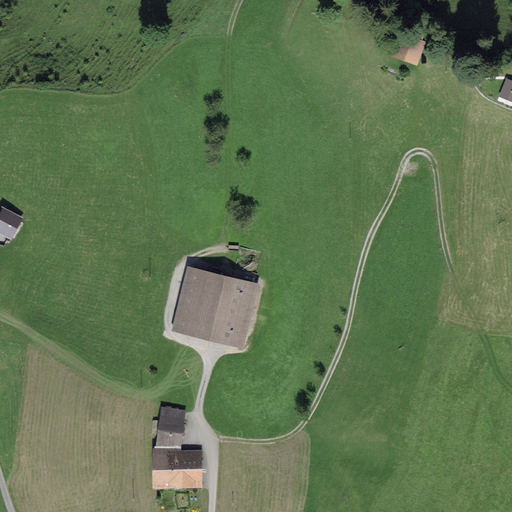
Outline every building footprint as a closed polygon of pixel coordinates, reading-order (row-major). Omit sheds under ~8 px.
[(402,36),(399,42),(401,42),(398,53),(415,59),(421,43),(402,36)] [(511,83),(507,81),(502,94),(511,97),(511,83)] [(6,213),(0,223),(0,227),(11,234),(19,220),(6,213)] [(190,270),(176,328),(240,344),(254,286),(190,270)] [(177,427),(182,428),(184,412),(162,409),(158,440),(159,440),(175,443),(177,427)] [(172,448),(175,448),(175,443),(159,440),(159,486),(182,485),(182,482),(194,481),(194,485),(201,485),(201,468),(197,468),(198,453),(186,453),(186,456),(172,456),(172,448)]
